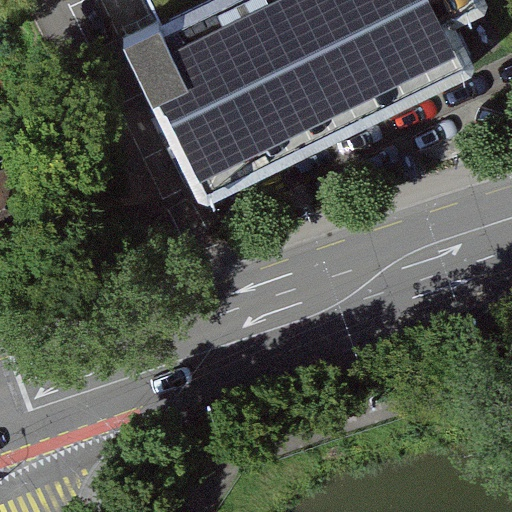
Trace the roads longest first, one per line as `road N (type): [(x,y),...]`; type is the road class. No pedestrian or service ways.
road 1 (residential): [(45,0),(206,340)]
road 2 (secondary): [(511,238),(206,340)]
road 3 (secondary): [(206,340),(0,411)]
